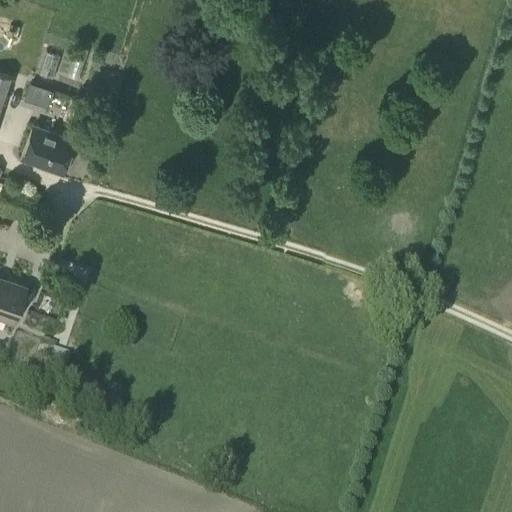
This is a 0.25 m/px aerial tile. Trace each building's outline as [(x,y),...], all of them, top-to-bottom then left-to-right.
[(5,74),(8,65),(0,62),(0,103),(9,75),(5,74)] [(79,125),(86,103),(70,97),(62,119),(79,125)] [(62,174),(74,139),(33,124),(20,159),(62,174)] [(0,188),(1,189),(0,191),(0,211),(27,221),(37,194),(0,181),(0,172),(1,169),(0,169),(0,188)] [(0,317),(14,323),(26,287),(0,277),(0,317)] [(63,369),(69,349),(50,342),(41,340),(36,356),(34,362),(63,369)]
